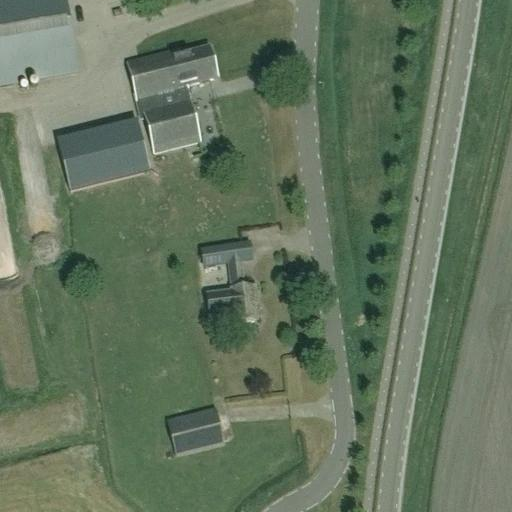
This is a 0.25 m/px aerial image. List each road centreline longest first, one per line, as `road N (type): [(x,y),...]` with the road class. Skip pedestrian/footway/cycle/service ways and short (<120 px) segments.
road 1 (unclassified): [(288,511),(324,488),(347,446),(307,137),(309,0)]
road 2 (tertiary): [(386,511),(463,0)]
